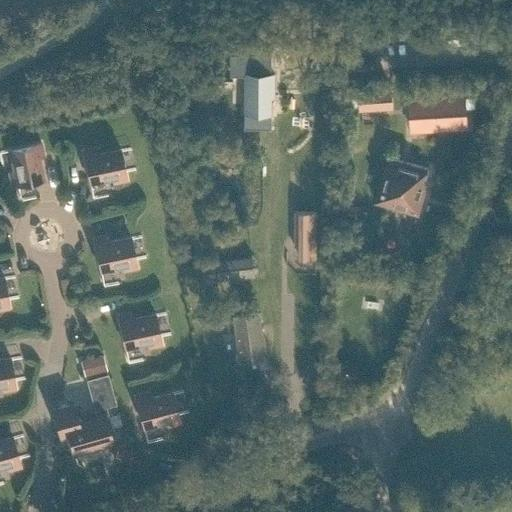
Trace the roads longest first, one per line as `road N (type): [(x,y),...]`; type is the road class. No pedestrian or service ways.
road 1 (unclassified): [(397,426),(511,147)]
road 2 (unclassified): [(151,511),(323,443),(397,426)]
road 3 (residential): [(33,511),(46,456),(43,401),(61,324),(54,260)]
road 4 (residential): [(54,260),(69,241),(68,213),(42,204),(20,231),(38,260)]
